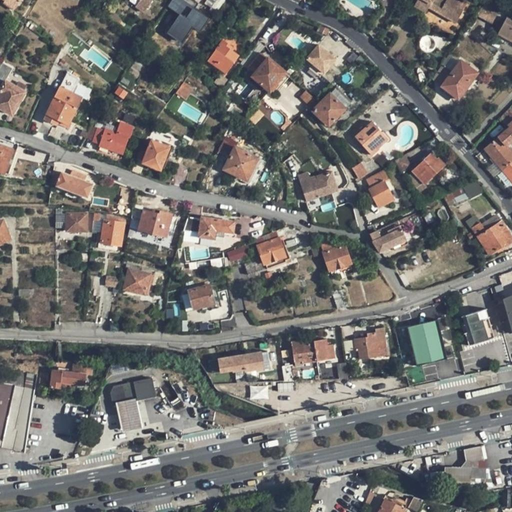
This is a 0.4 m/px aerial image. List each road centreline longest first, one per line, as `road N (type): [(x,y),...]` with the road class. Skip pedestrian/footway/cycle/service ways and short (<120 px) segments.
road 1 (primary): [(511,386),(0,490)]
road 2 (primary): [(47,511),(511,416)]
road 3 (residential): [(409,303),(367,240),(141,184),(0,133)]
road 4 (residential): [(0,330),(194,346),(409,303)]
road 5 (residential): [(270,0),(368,41),(511,214)]
road 6 (unknown): [(286,96),(345,170),(360,215),(355,237)]
